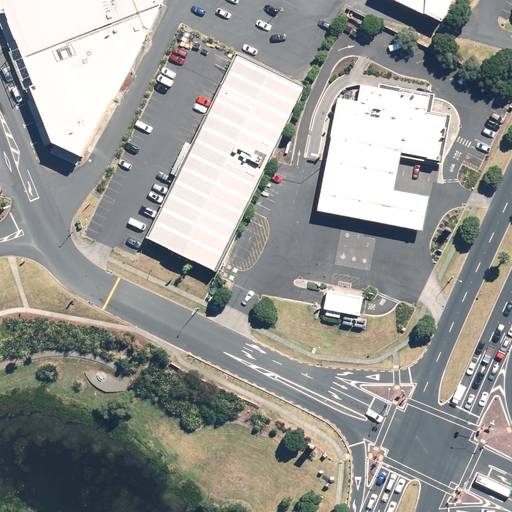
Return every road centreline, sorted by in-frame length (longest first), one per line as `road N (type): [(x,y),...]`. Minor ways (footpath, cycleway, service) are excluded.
road 1 (unclassified): [(0,124),(40,237),(155,317),(241,351)]
road 2 (primary): [(424,363),(511,183)]
road 3 (primary): [(241,351),(367,375),(407,374),(424,363)]
road 4 (unclassified): [(241,351),(403,413)]
road 5 (primary): [(511,308),(452,437)]
